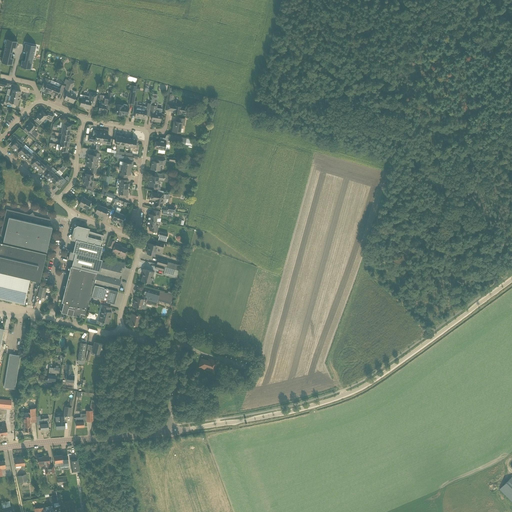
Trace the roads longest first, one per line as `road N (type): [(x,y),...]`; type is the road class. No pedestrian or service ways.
road 1 (unclassified): [(171,431),(290,411),(357,390),(511,279)]
road 2 (track): [(464,0),(458,31),(419,16),(406,60),(413,69),(409,102),(495,138)]
road 3 (unclassified): [(0,448),(171,431)]
road 4 (unclassified): [(171,431),(177,354),(120,331)]
road 5 (track): [(344,395),(327,359),(359,272)]
